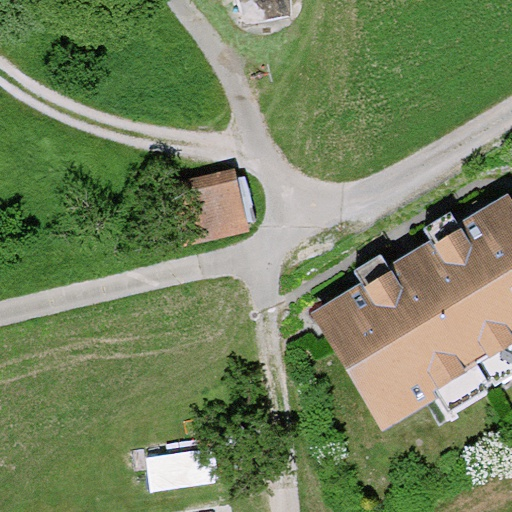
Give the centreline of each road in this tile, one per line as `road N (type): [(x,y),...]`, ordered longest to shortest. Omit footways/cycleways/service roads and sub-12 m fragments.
road 1 (track): [(0,70),(104,129),(270,162),(290,230)]
road 2 (track): [(290,230),(0,296)]
road 3 (track): [(290,230),(290,400),(308,511)]
road 4 (track): [(511,106),(290,230)]
